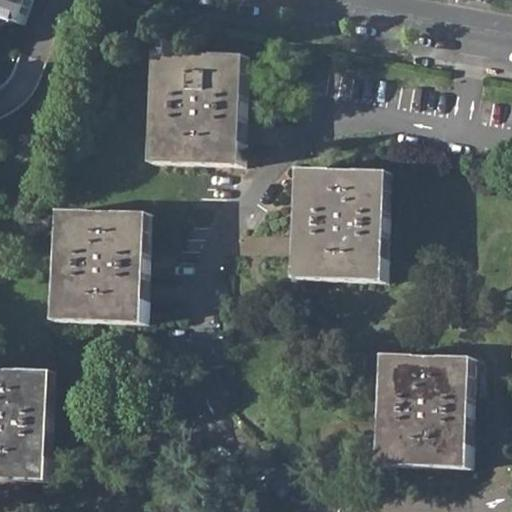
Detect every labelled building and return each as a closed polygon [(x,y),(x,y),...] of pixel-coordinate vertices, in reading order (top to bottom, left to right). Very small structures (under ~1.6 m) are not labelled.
[(0,0),(0,22),(2,18),(26,26),(34,0),(0,0)] [(248,112),(251,58),(177,56),(177,47),(173,46),(173,43),(167,42),(167,55),(160,55),(157,166),(247,168),(248,145),(241,145),(241,124),(249,125),(248,112)] [(390,284),(394,174),(303,171),(300,221),(301,237),(308,238),(308,258),(300,258),(299,281),(390,284)] [(151,268),(154,215),(62,213),(59,323),(150,326),(151,303),(144,302),(144,282),(152,282),(151,268)] [(475,409),(479,360),(388,357),(384,468),(475,471),(476,448),(468,447),(469,426),(477,427),(475,409)] [(53,424),(57,373),(0,371),(0,481),(53,484),(54,460),(47,460),(48,439),(55,439),(53,424)] [(476,448),(477,427),(469,426),(468,447),(476,448)] [(54,460),(55,439),(48,439),(47,460),(54,460)]
